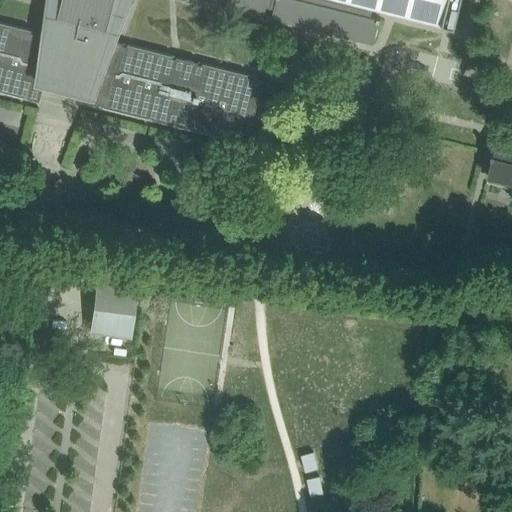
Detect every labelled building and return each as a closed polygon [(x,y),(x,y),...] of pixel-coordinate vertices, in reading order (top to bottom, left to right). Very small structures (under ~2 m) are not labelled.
[(46,0),(43,33),(0,22),(0,90),(40,101),(44,85),(54,87),(53,93),(78,99),(79,94),(89,96),(87,102),(240,140),(246,118),(251,119),(251,121),(253,122),(265,78),(118,41),(133,0),(210,0),(264,14),(266,7),(274,9),(273,16),(272,19),(374,45),(381,18),(371,15),(373,7),(455,27),(462,0),(46,0)] [(511,146),(496,142),(487,176),(511,181),(510,185),(511,185),(511,146)] [(18,269),(12,313),(38,316),(44,272),(18,269)] [(96,281),(90,333),(131,337),(136,286),(96,281)] [(441,320),(445,304),(427,301),(424,316),(441,320)]
